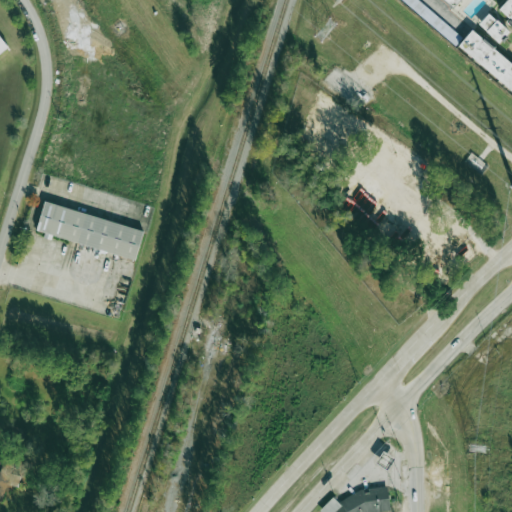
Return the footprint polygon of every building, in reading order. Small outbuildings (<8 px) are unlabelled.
[(445,0),(455,8),(461,0),(445,0)] [(511,0),(509,0),(500,11),(511,21),(511,0)] [(511,31),(511,29),(490,13),(480,26),(504,43),(511,31)] [(511,63),(473,32),(458,50),(511,92),(511,63)] [(0,37),(8,47),(0,53),(0,37)] [(144,232),(45,202),(36,231),(135,261),(144,232)] [(386,486),(390,511),(383,511),(321,511),(334,498),(339,503),(361,489),(386,486)]
